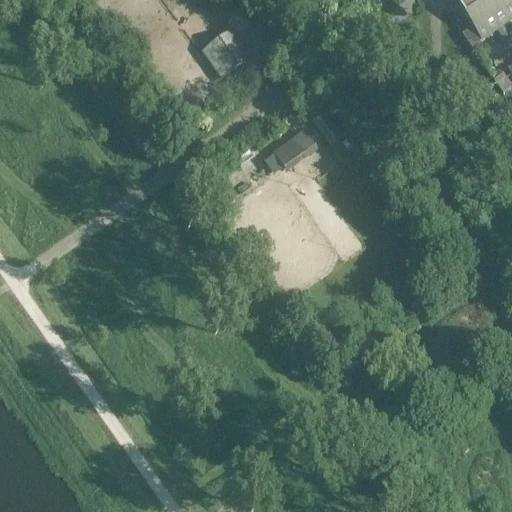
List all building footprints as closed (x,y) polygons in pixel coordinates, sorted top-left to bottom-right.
[(478,0),(474,0),(459,11),(472,30),(463,37),(472,51),(497,33),(507,47),(510,45),(478,0)] [(511,22),(511,10),(504,0),(478,0),(510,45),(511,43),(511,40),(503,28),(511,22)] [(238,46),(229,52),(210,65),(220,80),(239,67),(235,61),(244,55),(238,46)] [(347,135),(329,110),(319,118),(337,142),(347,135)] [(314,150),(303,135),(272,156),(283,172),(314,150)] [(223,184),(207,195),(219,211),(235,200),(223,184)]
